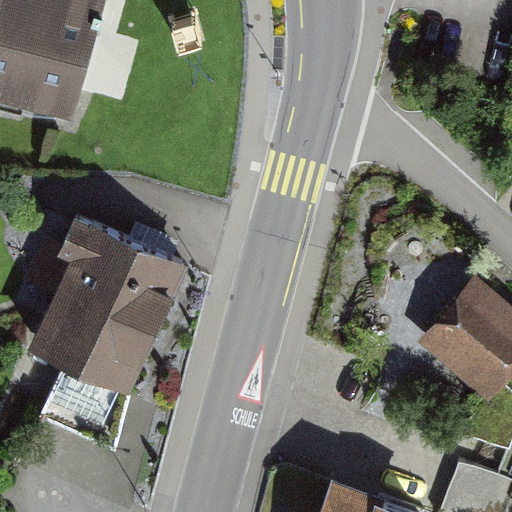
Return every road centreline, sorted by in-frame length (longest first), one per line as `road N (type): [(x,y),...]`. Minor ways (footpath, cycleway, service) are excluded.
road 1 (tertiary): [(203,511),(315,115)]
road 2 (residential): [(511,243),(366,129),(315,115)]
